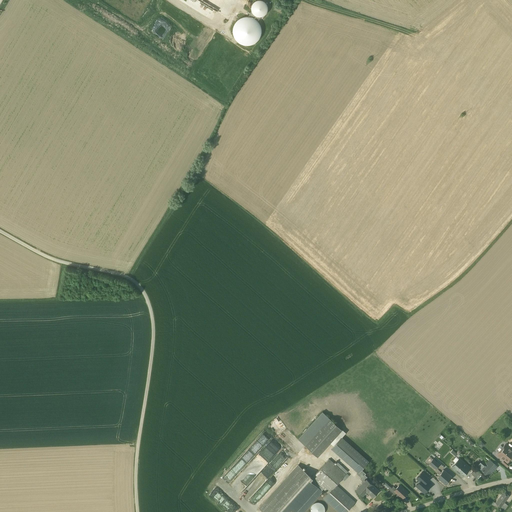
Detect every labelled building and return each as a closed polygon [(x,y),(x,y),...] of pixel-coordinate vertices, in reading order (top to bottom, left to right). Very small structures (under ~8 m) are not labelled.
[(257,17),(269,12),(264,0),(259,0),(251,4),(257,17)] [(257,15),(233,21),(239,46),(263,40),(257,15)] [(322,412),(298,439),(305,446),(330,419),(322,412)] [(330,419),(305,446),(317,457),(342,430),(330,419)] [(331,449),(358,473),(361,470),(368,461),(341,437),(331,449)] [(511,456),(511,450),(505,444),(503,447),(501,445),(498,449),(500,451),(497,453),(503,459),(507,462),(511,456)] [(459,458),(451,467),(462,476),(470,468),(459,458)] [(329,459),(312,478),(324,489),(328,493),(336,485),(346,474),(329,459)] [(433,459),(429,463),(436,469),(440,464),(433,459)] [(507,462),(503,459),(501,461),(507,467),(510,464),(507,462)] [(490,460),(486,464),(488,465),(486,467),(485,466),(481,470),(488,476),(492,472),(491,471),(492,469),(494,470),(497,466),(490,460)] [(312,478),(298,465),(259,508),(263,511),(288,511),(290,510),(292,511),(302,511),(324,489),(312,478)] [(481,474),(475,468),(470,473),(477,479),(481,474)] [(440,475),(437,478),(445,484),(452,477),(443,469),(439,474),(440,475)] [(366,474),(361,470),(358,473),(357,474),(362,478),(361,480),(363,482),(366,479),(367,477),(365,475),(366,474)] [(419,481),(415,486),(424,494),(431,485),(427,482),(430,478),(422,471),(416,478),(419,481)] [(379,491),(366,479),(363,482),(356,490),(363,496),(366,491),(373,497),(379,491)] [(336,485),(328,493),(323,498),(338,511),(346,511),(355,502),(336,485)] [(408,492),(399,485),(396,489),(393,486),(392,488),(396,493),(402,498),(408,492)] [(396,493),(392,488),(390,486),(388,489),(394,495),(396,493)] [(509,496),(503,492),(498,499),(504,503),(509,496)] [(504,503),(498,499),(495,503),(501,507),(504,503)] [(312,511),(323,511),(324,503),(312,503),(312,511)]
